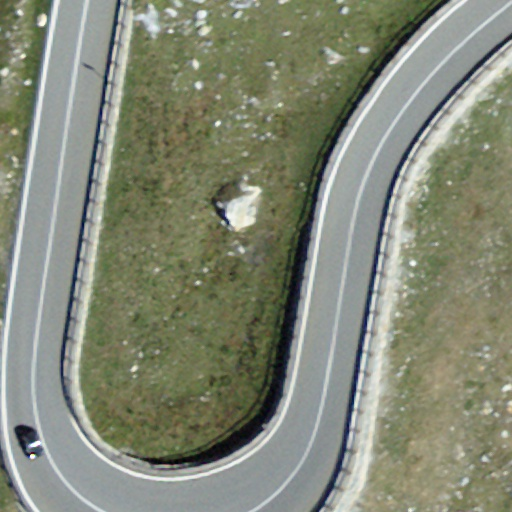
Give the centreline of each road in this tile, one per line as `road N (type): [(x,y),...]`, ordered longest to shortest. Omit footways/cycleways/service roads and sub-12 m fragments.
road 1 (tertiary): [(0,369),(37,397),(105,407),(181,388),(242,327),(332,79),(407,0)]
road 2 (tertiary): [(31,0),(0,156)]
